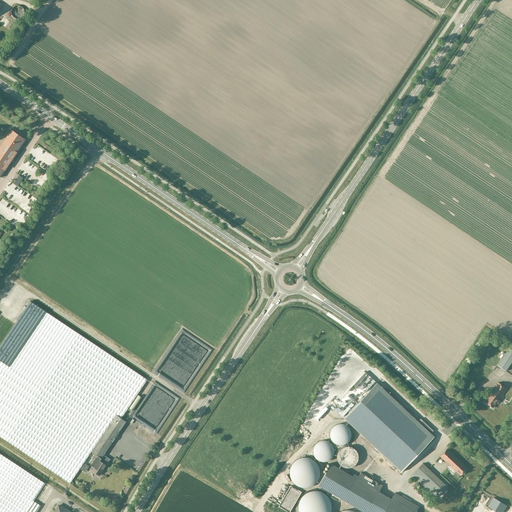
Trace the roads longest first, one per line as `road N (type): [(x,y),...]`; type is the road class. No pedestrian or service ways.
road 1 (secondary): [(251,253),(0,83)]
road 2 (primary): [(312,245),(477,0)]
road 3 (secondary): [(511,465),(377,340),(323,302)]
road 4 (primary): [(136,511),(264,317)]
